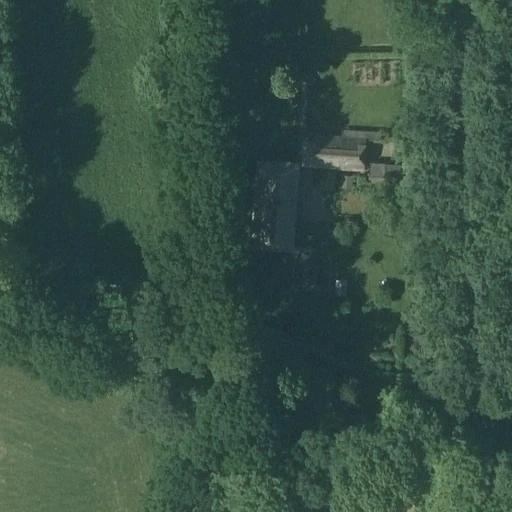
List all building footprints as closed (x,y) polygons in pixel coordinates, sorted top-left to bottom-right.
[(366,168),(368,139),(307,135),(305,165),(366,168)] [(292,247),(298,162),(258,160),(253,244),(292,247)] [(408,192),(410,165),(374,163),(373,190),(408,192)] [(345,172),(345,184),(353,184),(353,172),(345,172)] [(429,511),(427,479),(407,481),(409,511),(429,511)]
